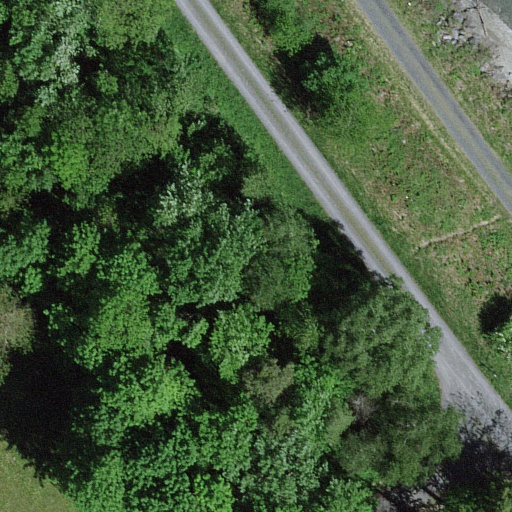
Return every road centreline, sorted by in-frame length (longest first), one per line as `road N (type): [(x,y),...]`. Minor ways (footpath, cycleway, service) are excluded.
road 1 (track): [(502,423),(186,0)]
road 2 (track): [(366,0),(511,190)]
road 3 (track): [(394,511),(502,423)]
